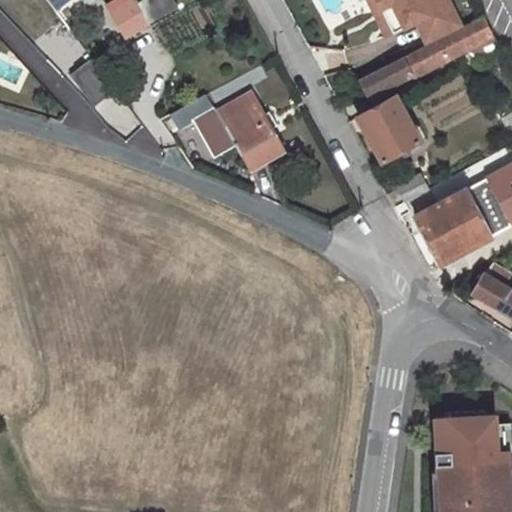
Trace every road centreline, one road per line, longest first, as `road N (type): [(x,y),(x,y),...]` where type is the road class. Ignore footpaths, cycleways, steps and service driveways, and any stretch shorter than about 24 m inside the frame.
road 1 (residential): [(0,116),(184,171),(402,287)]
road 2 (residential): [(402,287),(378,208),(267,0)]
road 3 (residential): [(373,511),(402,287)]
road 4 (unknown): [(0,18),(103,133),(101,142)]
road 5 (residential): [(402,287),(511,351)]
